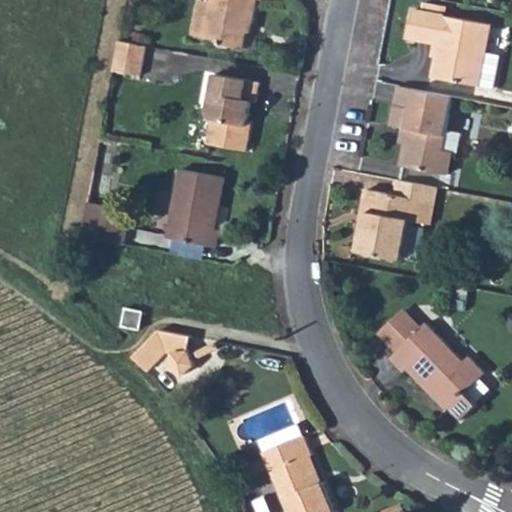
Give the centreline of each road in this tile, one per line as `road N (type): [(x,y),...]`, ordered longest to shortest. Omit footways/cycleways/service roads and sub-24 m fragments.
road 1 (residential): [(498,511),(420,468),(367,425),(337,388),(311,334),(298,272),(301,218),(343,0)]
road 2 (track): [(0,287),(98,354),(122,357),(159,322),(321,355)]
